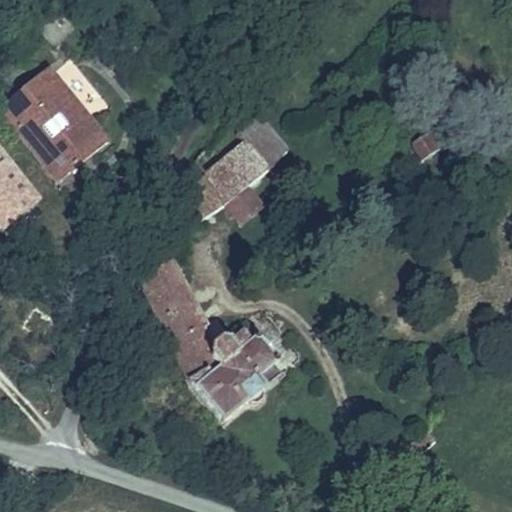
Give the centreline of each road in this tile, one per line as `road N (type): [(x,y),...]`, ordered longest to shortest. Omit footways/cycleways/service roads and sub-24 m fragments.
road 1 (unclassified): [(249,0),(156,177),(51,456)]
road 2 (unclassified): [(224,511),(51,456)]
